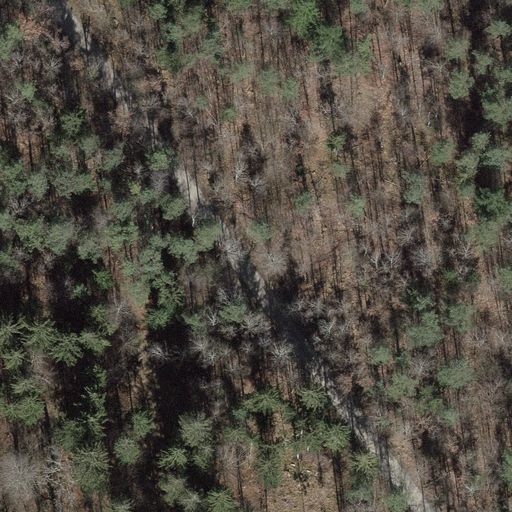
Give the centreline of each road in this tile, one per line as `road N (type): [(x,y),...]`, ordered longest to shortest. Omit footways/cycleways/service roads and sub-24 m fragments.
road 1 (track): [(61,0),(433,511)]
road 2 (track): [(265,273),(0,478)]
